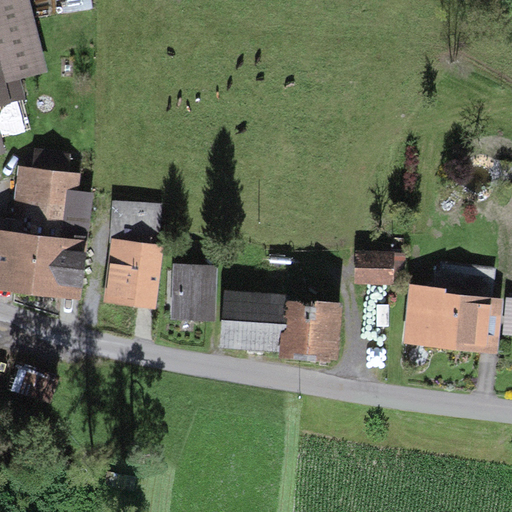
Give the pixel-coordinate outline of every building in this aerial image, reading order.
[(0,0),(0,103),(22,98),(16,74),(38,69),(19,0),(0,0)] [(87,223),(90,194),(59,190),(62,157),(38,154),(36,174),(20,172),(17,215),(64,220),(87,223)] [(149,299),(154,299),(160,252),(153,251),(155,209),(118,207),(115,246),(107,297),(148,302),(149,299)] [(0,277),(80,287),(87,223),(64,220),(17,215),(16,221),(0,218),(0,277)] [(361,253),(360,281),(392,283),(394,255),(361,253)] [(394,255),(392,283),(403,283),(405,255),(394,255)] [(478,343),(479,335),(485,336),(493,270),(441,264),(437,293),(415,290),(409,335),(478,343)] [(166,268),(164,312),(212,314),(214,270),(166,268)] [(268,302),(270,302),(270,300),(229,297),(226,341),(264,345),(268,302)] [(511,299),(508,299),(503,329),(511,330),(511,299)] [(330,354),(333,308),(270,302),(268,302),(264,345),(264,349),(330,354)]
